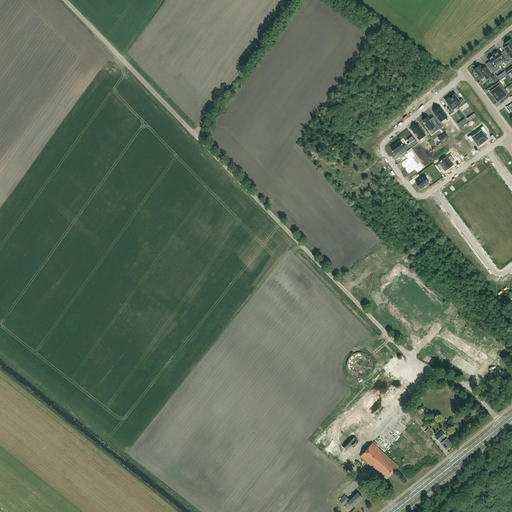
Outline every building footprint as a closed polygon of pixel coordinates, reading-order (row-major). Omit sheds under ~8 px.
[(504,62),(506,64),(510,61),(506,56),(504,58),(499,51),(496,53),(493,55),(500,65),(504,62)] [(500,65),(493,55),(490,57),(491,58),(488,60),(493,66),(490,68),(494,73),(498,70),(497,67),(500,65)] [(485,67),(483,69),(480,65),(474,70),(481,79),(484,76),(487,79),(492,76),(485,67)] [(493,95),(494,97),(505,89),(499,82),(493,86),(495,88),(490,93),(492,95),(493,95)] [(505,89),(494,97),(496,99),(495,99),(497,102),(503,98),(504,101),(510,97),(505,89)] [(450,98),(457,107),(458,109),(465,104),(462,99),(459,101),(455,95),(454,95),(453,95),(450,97),(451,98),(450,98)] [(453,110),(457,107),(450,98),(446,101),(450,107),(448,109),(451,114),(454,112),(453,110)] [(447,117),(440,107),(433,112),(441,122),(445,119),(447,121),(449,119),(447,117)] [(428,117),(423,121),(426,126),(425,127),(428,131),(432,128),(435,132),(441,128),(434,120),(432,122),(428,117)] [(418,125),(412,130),(419,140),(425,135),(418,125)] [(483,126),(475,132),(483,143),(488,139),(484,133),(487,131),(483,126)] [(475,132),(468,137),(472,142),(474,140),(479,146),(483,143),(475,132)] [(458,145),(459,145),(466,155),(467,154),(468,155),(471,153),(470,152),(471,151),(467,146),(470,144),(466,139),(458,145)] [(400,141),(391,148),(395,154),(399,151),(401,150),(403,153),(408,149),(406,145),(404,146),(400,141)] [(459,145),(458,145),(451,151),(455,156),(458,154),(461,159),(462,159),(462,160),(466,157),(465,156),(466,155),(459,145)] [(405,168),(415,161),(413,158),(415,156),(411,151),(404,155),(407,159),(402,163),(402,165),(404,168),(405,168)] [(451,155),(444,161),(449,168),(454,165),(452,162),(455,160),(451,155)] [(415,161),(405,168),(406,168),(405,170),(408,173),(409,173),(415,169),(417,173),(424,168),(420,163),(417,164),(415,161)] [(444,161),(437,166),(440,171),(443,169),(445,171),(449,168),(444,161)] [(420,181),(417,183),(421,189),(429,183),(424,176),(419,180),(420,181)] [(452,345),(454,343),(448,337),(446,339),(452,345)] [(337,438),(348,427),(346,424),(335,435),(337,438)] [(430,438),(433,435),(428,429),(425,432),(430,438)] [(321,454),(335,438),(327,430),(313,446),(321,454)] [(452,441),(450,439),(448,440),(447,439),(445,440),(443,438),(445,436),(441,432),(435,437),(439,442),(441,441),(442,442),(441,444),(446,450),(452,445),(450,443),(452,442),(452,441)] [(386,479),(398,466),(373,443),(361,456),(386,479)] [(345,496),(340,501),(347,508),(350,505),(352,507),(359,501),(362,497),(357,493),(354,496),(351,499),(350,498),(349,499),(345,496)]
